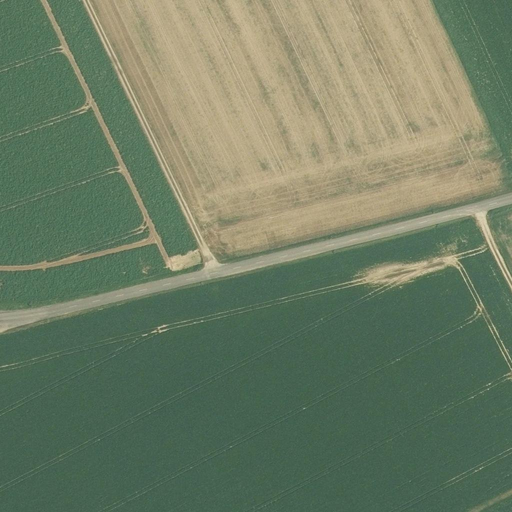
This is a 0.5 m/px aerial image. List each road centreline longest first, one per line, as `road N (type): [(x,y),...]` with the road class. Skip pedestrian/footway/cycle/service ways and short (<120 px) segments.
road 1 (tertiary): [(511,199),(0,318)]
road 2 (track): [(85,0),(215,273)]
